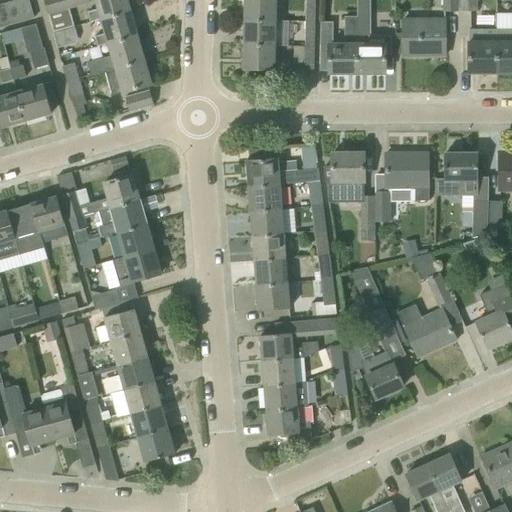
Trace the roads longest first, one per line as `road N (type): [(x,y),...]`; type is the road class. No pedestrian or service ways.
road 1 (residential): [(223,510),(196,112)]
road 2 (residential): [(223,510),(511,379)]
road 3 (residential): [(511,112),(196,112)]
road 4 (residential): [(0,492),(223,510)]
road 5 (residential): [(0,169),(196,112)]
